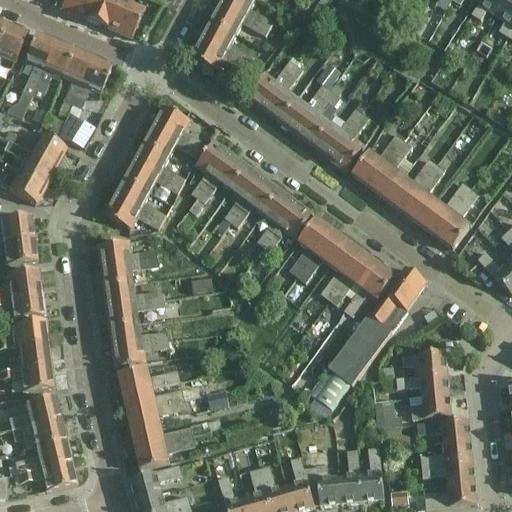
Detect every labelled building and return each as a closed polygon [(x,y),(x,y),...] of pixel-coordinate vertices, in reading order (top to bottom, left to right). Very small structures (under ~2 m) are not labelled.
[(65,0),(60,12),(84,22),(93,0),(65,0)] [(93,0),(84,22),(107,32),(119,4),(120,0),(93,0)] [(120,0),(119,4),(131,9),(133,4),(134,0),(120,0)] [(250,0),(225,0),(222,7),(255,25),(258,18),(251,14),(257,4),(250,0)] [(478,0),(451,0),(450,4),(459,9),(464,0),(470,0),(477,4),(478,0)] [(488,14),(497,19),(509,0),(483,0),(472,20),(481,25),(488,14)] [(499,36),(508,42),(511,35),(511,0),(509,0),(497,19),(506,25),(499,36)] [(131,9),(119,4),(107,32),(131,42),(143,14),(131,9)] [(334,12),(323,5),(312,20),(323,28),(334,12)] [(222,7),(212,25),(237,39),(243,29),(250,33),(255,25),(222,7)] [(341,24),(337,14),(327,29),(334,34),(341,24)] [(255,25),(268,32),(272,25),(258,18),(255,25)] [(212,25),(203,43),(235,60),(239,54),(231,50),(237,39),(212,25)] [(264,40),(268,32),(255,25),(250,33),(264,40)] [(15,65),(28,35),(6,26),(0,40),(0,63),(1,60),(15,65)] [(22,97),(31,101),(34,94),(55,45),(35,37),(24,64),(35,69),(31,77),(30,77),(22,97)] [(231,68),(235,60),(203,43),(193,61),(218,75),(223,64),(231,68)] [(51,76),(62,80),(73,52),(55,45),(34,94),(43,98),(49,85),(48,84),(51,76)] [(481,45),(475,54),(486,61),(492,52),(481,45)] [(492,46),(490,66),(505,67),(507,48),(492,46)] [(62,106),(71,110),(92,60),(73,52),(62,80),(72,85),(68,93),(62,106)] [(235,60),(251,68),(254,62),(239,54),(235,60)] [(112,69),(92,60),(71,110),(81,114),(86,101),(86,100),(89,92),(100,96),(112,69)] [(246,77),(251,68),(235,60),(231,68),(246,77)] [(287,85),(296,72),(289,67),(280,80),(287,85)] [(327,71),(316,86),(322,90),(327,94),(338,80),(327,71)] [(287,85),(293,90),(303,77),(296,72),(287,85)] [(376,78),(371,74),(361,88),(366,92),(376,78)] [(248,102),(265,115),(287,85),(280,80),(275,87),(264,79),(248,102)] [(265,115),(281,127),(298,104),(288,96),(293,90),(287,85),(265,115)] [(436,98),(418,87),(413,94),(431,105),(436,98)] [(320,109),(329,96),(327,94),(322,90),(313,104),(319,109),(320,109)] [(34,94),(31,101),(40,105),(43,98),(34,94)] [(329,96),(320,109),(326,114),(330,109),(335,113),(341,104),(329,96)] [(281,127),(297,139),(319,109),(313,104),(308,111),(298,104),(281,127)] [(362,106),(355,115),(362,120),(369,110),(362,106)] [(297,139),(314,151),(331,127),(321,121),(326,114),(320,109),(319,109),(297,139)] [(165,112),(155,130),(202,156),(207,149),(184,137),(190,126),(165,112)] [(36,114),(32,124),(41,128),(45,118),(46,118),(36,114)] [(352,133),(362,120),(355,115),(346,128),(352,133)] [(0,135),(8,121),(0,116),(0,135)] [(45,118),(41,128),(54,133),(58,124),(45,118)] [(85,127),(68,118),(59,139),(72,147),(85,127)] [(362,120),(352,133),(359,138),(369,125),(362,120)] [(314,151),(330,163),(352,133),(346,128),(341,135),(331,127),(314,151)] [(155,130),(145,148),(170,162),(176,151),(197,163),(202,156),(155,130)] [(359,138),(352,133),(330,163),(347,175),(364,152),(354,145),(359,138)] [(13,137),(8,146),(55,171),(66,153),(39,138),(33,149),(26,145),(26,144),(13,137)] [(397,156),(404,147),(396,142),(390,150),(397,156)] [(25,165),(19,175),(46,190),(55,171),(8,146),(4,154),(16,161),(17,161),(25,165)] [(404,147),(397,156),(405,162),(411,153),(404,147)] [(145,148),(136,166),(182,191),(186,184),(164,172),(170,162),(145,148)] [(191,199),(199,205),(231,160),(214,148),(198,171),(207,178),(191,199)] [(463,153),(455,148),(447,159),(455,164),(463,153)] [(353,180),(371,192),(397,156),(390,150),(380,163),(371,156),(353,180)] [(371,192),(387,204),(404,181),(395,174),(405,162),(397,156),(371,192)] [(220,188),(231,195),(248,172),(231,160),(199,205),(204,209),(220,188)] [(35,209),(46,190),(19,175),(11,171),(11,170),(0,163),(0,175),(7,180),(7,179),(14,183),(9,194),(35,209)] [(136,166),(126,184),(151,197),(156,187),(178,199),(182,191),(136,166)] [(430,180),(437,172),(429,166),(422,175),(430,180)] [(224,223),(232,229),(264,184),(248,172),(231,195),(240,202),(224,223)] [(437,172),(430,180),(438,186),(444,177),(437,172)] [(387,204),(403,217),(430,180),(422,175),(413,187),(404,181),(387,204)] [(403,217),(420,229),(437,205),(429,199),(438,186),(430,180),(403,217)] [(126,184),(116,201),(163,227),(167,220),(144,208),(151,197),(126,184)] [(254,212),(264,219),(281,196),(264,184),(232,229),(238,233),(254,212)] [(463,205),(470,196),(471,195),(463,189),(456,199),(463,204),(463,205)] [(258,248),(265,253),(297,208),(281,196),(264,219),(273,226),(258,248)] [(470,196),(463,205),(471,210),(478,201),(470,196)] [(420,229),(436,241),(463,204),(456,199),(446,212),(437,205),(420,229)] [(159,235),(163,227),(116,201),(106,220),(130,233),(136,222),(159,235)] [(471,210),(463,205),(463,204),(436,241),(453,253),(470,230),(461,223),(471,210)] [(199,205),(191,216),(196,220),(204,209),(199,205)] [(314,220),(297,208),(265,253),(271,258),(287,236),(297,243),(314,220)] [(0,246),(3,247),(35,243),(32,219),(0,223),(0,246)] [(290,277),(298,283),(333,235),(317,223),(299,248),(307,254),(290,277)] [(323,265),(331,271),(349,246),(333,235),(298,283),(306,288),(323,265)] [(511,254),(511,266),(511,268),(511,239),(508,236),(501,243),(511,254)] [(37,266),(35,243),(3,247),(0,246),(0,259),(4,259),(6,270),(37,266)] [(322,300),(329,305),(365,258),(349,246),(331,271),(339,277),(322,300)] [(101,251),(104,272),(158,264),(156,256),(130,259),(129,247),(101,251)] [(511,300),(511,268),(504,275),(486,257),(478,265),(511,300)] [(354,288),(362,294),(380,269),(365,258),(329,305),(337,311),(354,288)] [(104,272),(106,292),(135,288),(133,276),(159,272),(158,264),(104,272)] [(370,299),(378,305),(383,297),(396,281),(380,269),(362,294),(345,317),(353,323),(370,299)] [(387,300),(383,297),(378,305),(378,306),(368,320),(369,320),(329,374),(336,379),(352,391),(393,336),(392,336),(403,320),(407,315),(427,288),(407,273),(387,300)] [(9,290),(0,291),(0,295),(1,302),(10,301),(41,297),(39,274),(7,278),(9,290)] [(211,283),(192,286),(194,298),(213,295),(211,283)] [(106,292),(109,312),(163,304),(162,296),(136,300),(135,288),(106,292)] [(1,302),(0,302),(0,325),(44,320),(41,297),(10,301),(1,302)] [(109,312),(112,332),(140,328),(138,316),(164,312),(163,304),(109,312)] [(7,353),(16,352),(48,348),(45,325),(13,329),(15,339),(6,340),(7,353)] [(112,332),(114,352),(169,344),(168,337),(142,340),(140,328),(112,332)] [(170,353),(169,344),(114,352),(117,373),(146,369),(144,356),(170,353)] [(11,375),(19,374),(51,370),(48,348),(16,352),(18,361),(7,362),(9,376),(11,375)] [(413,371),(415,382),(448,378),(446,357),(403,361),(404,372),(413,371)] [(54,392),(51,370),(19,374),(11,375),(11,383),(12,388),(21,387),(22,397),(54,392)] [(393,372),(378,373),(379,385),(394,384),(393,372)] [(123,399),(153,393),(180,386),(178,378),(151,384),(148,373),(119,379),(123,399)] [(9,376),(0,377),(1,384),(11,383),(11,375),(9,376)] [(422,392),(423,402),(450,399),(448,378),(415,382),(406,382),(397,383),(398,395),(422,392)] [(334,415),(352,391),(336,379),(318,403),(334,415)] [(123,399),(127,418),(185,405),(183,396),(155,402),(153,393),(123,399)] [(225,396),(207,400),(210,413),(228,408),(225,396)] [(452,421),(450,399),(423,402),(410,403),(412,425),(425,424),(452,421)] [(12,434),(30,430),(61,423),(56,400),(25,407),(27,417),(8,421),(12,434)] [(127,418),(132,437),(161,430),(159,421),(187,414),(185,405),(127,418)] [(378,434),(402,432),(402,422),(395,422),(394,410),(382,411),(381,407),(375,408),(378,434)] [(66,445),(61,423),(30,430),(12,434),(15,446),(24,444),(27,454),(36,452),(66,445)] [(443,438),(444,448),(471,445),(469,424),(417,429),(418,441),(443,438)] [(208,428),(191,432),(191,434),(193,441),(210,437),(208,428)] [(132,437),(136,455),(193,442),(193,441),(191,434),(163,440),(161,430),(132,437)] [(196,453),(193,442),(136,455),(140,475),(170,469),(168,459),(196,453)] [(15,467),(18,479),(40,474),(71,467),(66,445),(36,452),(38,462),(15,467)] [(421,461),(422,472),(473,467),(471,445),(444,448),(445,459),(421,461)] [(369,467),(359,468),(363,507),(385,505),(379,453),(368,455),(369,467)] [(349,481),(339,482),(342,509),(363,507),(359,468),(358,456),(347,457),(349,481)] [(296,489),(287,492),(292,511),(315,511),(308,486),(305,474),(304,474),(302,463),(290,465),(296,489)] [(76,489),(71,467),(40,474),(18,479),(20,488),(43,483),(46,496),(76,489)] [(447,481),(448,489),(475,487),(473,467),(422,472),(423,483),(447,481)] [(130,484),(136,504),(162,498),(159,488),(183,481),(180,470),(130,484)] [(271,471),(260,474),(266,496),(270,511),(292,511),(287,492),(277,495),(271,471)] [(316,473),(305,474),(308,486),(312,485),(318,485),(321,511),(342,509),(339,482),(329,483),(327,471),(316,472),(316,473)] [(256,500),(246,503),(248,511),(270,511),(266,496),(260,474),(250,477),(256,500)] [(226,511),(248,511),(246,503),(236,506),(229,482),(219,485),(226,511)] [(449,511),(477,509),(475,487),(448,489),(450,501),(425,504),(425,511),(449,511)] [(393,511),(409,509),(408,496),(391,498),(393,511)] [(136,504),(138,511),(188,511),(191,511),(188,501),(165,508),(162,498),(136,504)]
